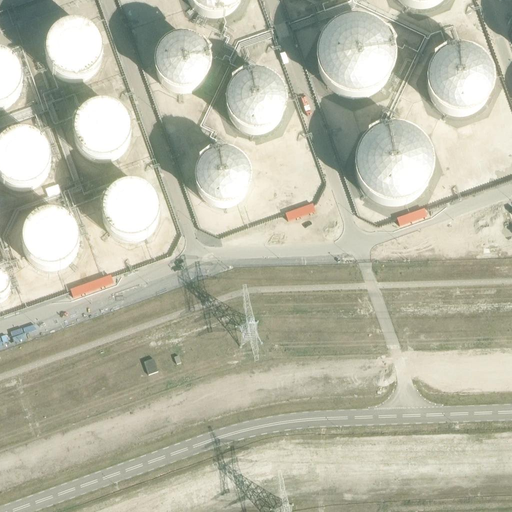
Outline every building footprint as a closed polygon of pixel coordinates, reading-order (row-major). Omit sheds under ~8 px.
[(120,0),(128,22),(129,19),(138,16),(145,19),(148,18),(153,21),(169,15),(172,9),(168,0),(120,0)] [(209,22),(215,22),(221,22),(228,20),(234,17),(239,13),(242,7),(245,1),(245,0),(186,0),(186,1),(189,6),(192,12),(197,16),(203,19),(209,22)] [(415,12),(422,13),(428,13),(435,11),(440,7),(445,3),(447,0),(397,0),(399,2),(404,7),(409,10),(415,12)] [(346,107),(356,108),(365,108),(374,105),(382,101),(390,94),(395,87),(399,78),(401,69),(401,59),(399,50),(395,41),(390,34),(383,28),(375,24),(366,21),(357,20),(348,21),(339,24),(331,28),(324,34),(319,42),(315,50),(313,59),(313,68),(315,77),(318,85),(323,93),(330,99),(338,104),(346,107)] [(68,78),(73,79),(78,78),(83,77),(87,74),(91,71),(94,67),(96,63),(97,58),(97,53),(96,48),(94,43),(91,40),(87,36),(83,34),(79,33),(74,32),(69,33),(64,34),(60,37),(57,40),(54,44),(52,48),(51,53),(51,57),(52,62),(53,67),(56,71),(60,74),(64,76),(68,78)] [(176,92),(181,93),(186,93),(191,91),(195,89),(199,86),(202,82),(204,77),(205,72),(205,67),(204,62),(202,58),(199,54),(196,51),(191,49),(187,47),(182,47),(177,47),(173,49),(169,51),(165,54),(162,58),(160,62),(159,67),(159,72),(160,77),(162,81),(164,85),(168,88),(172,91),(176,92)] [(450,122),(457,123),(465,123),(472,120),(479,117),(485,112),(489,106),(493,99),(494,91),(494,83),(492,76),(489,69),(485,63),(479,58),(473,55),(466,52),(458,52),(451,52),(444,55),(438,58),(432,63),(428,69),(425,76),(423,83),(423,90),(424,98),(427,105),(431,111),(437,116),(443,120),(450,122)] [(0,107),(3,107),(8,105),(11,101),(14,97),(16,93),(17,88),(17,83),(16,78),(14,74),(11,70),(8,67),(4,64),(0,63),(0,107)] [(248,139),(255,140),(261,139),(268,137),(274,134),(279,130),(282,124),(285,118),(287,112),(287,105),(285,99),(282,93),(279,88),(274,84),(268,81),(262,79),(256,78),(249,79),(243,81),(238,84),(233,88),(229,93),(227,99),(225,105),(225,111),(226,118),(229,124),(232,129),(237,133),(242,136),(248,139)] [(97,159),(102,160),(107,160),(112,158),(116,156),(120,153),(123,149),(125,144),(126,139),(126,134),(125,129),(123,125),(120,121),(116,118),(112,116),(107,114),(103,114),(98,114),(93,116),(89,118),(85,121),(83,125),(81,129),(80,134),(79,139),(80,144),(82,148),(85,152),(88,155),(93,158),(97,159)] [(384,215),(393,217),(403,216),(412,213),(420,209),(427,202),(433,195),(437,186),(439,177),(439,167),(437,158),(433,150),(427,142),(421,136),(413,132),(404,129),(395,128),(386,129),(377,132),(369,136),(362,142),(357,150),(353,158),(351,167),(351,176),(352,185),(356,194),(361,201),(368,207),(376,212),(384,215)] [(15,185),(20,186),(25,186),(30,184),(34,182),(38,179),(41,175),(43,171),(44,166),(44,161),(43,156),(42,152),(39,148),(35,144),(31,142),(27,140),(22,139),(17,140),(12,141),(8,143),(4,147),(1,150),(0,152),(0,172),(0,174),(3,178),(7,181),(11,184),(15,185)] [(216,208),(221,209),(226,208),(231,207),(235,205),(239,202),(242,198),(244,193),(245,189),(245,184),(244,179),(243,175),(240,171),(236,167),(232,165),(228,163),(223,162),(218,163),(213,164),(209,166),(205,169),(202,173),(200,178),(199,182),(199,187),(200,192),(201,196),(204,200),(208,204),(212,206),(216,208)] [(125,239),(130,240),(135,240),(140,238),(144,236),(148,233),(151,229),(153,224),(154,219),(154,214),(153,209),(151,205),(148,201),(144,198),(140,196),(135,194),(131,194),(126,194),(121,196),(117,198),(114,201),(111,205),(109,209),(108,214),(107,219),(108,224),(110,228),(113,232),(116,235),(121,238),(125,239)] [(511,221),(497,222),(497,229),(502,229),(502,234),(511,234),(511,221)] [(46,267),(50,268),(55,268),(60,266),(65,264),(68,261),(71,257),(73,252),(74,247),(74,242),(73,237),(71,233),(68,229),(65,226),(61,224),(56,222),(51,222),(46,222),(42,224),(38,226),(34,229),(31,233),(29,237),(28,242),(28,247),(29,252),(31,256),(34,260),(37,263),(41,266),(46,267)] [(0,309),(3,309),(6,307),(9,304),(12,301),(14,298),(14,294),(14,290),(13,286),(12,282),(9,279),(7,277),(3,275),(0,273),(0,309)] [(158,373),(153,360),(143,363),(148,376),(158,373)]
